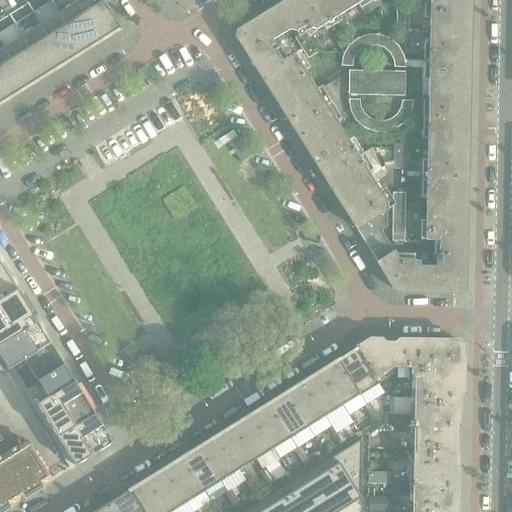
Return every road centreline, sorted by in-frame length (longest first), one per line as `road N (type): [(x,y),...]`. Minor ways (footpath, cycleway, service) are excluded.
road 1 (residential): [(370,312),(195,23)]
road 2 (residential): [(0,219),(140,452)]
road 3 (residential): [(140,452),(370,312)]
road 4 (residential): [(503,120),(498,317)]
road 5 (residential): [(498,317),(493,511)]
road 6 (residential): [(161,43),(0,146)]
road 7 (residential): [(370,312),(498,317)]
road 8 (residential): [(504,0),(503,120)]
